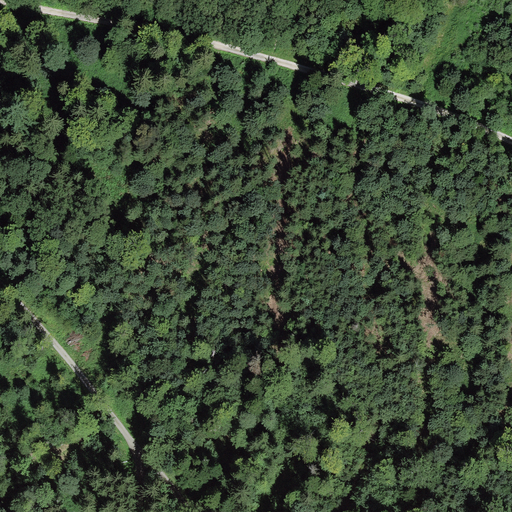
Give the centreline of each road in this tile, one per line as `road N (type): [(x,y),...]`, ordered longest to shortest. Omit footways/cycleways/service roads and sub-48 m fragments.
road 1 (track): [(0,2),(284,68),(399,102),(511,149)]
road 2 (track): [(0,284),(79,371),(181,511)]
